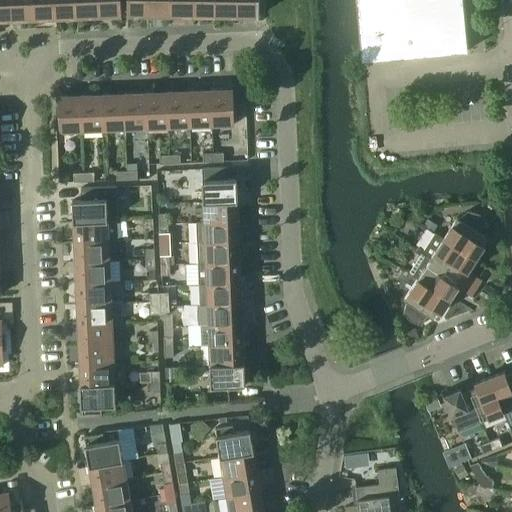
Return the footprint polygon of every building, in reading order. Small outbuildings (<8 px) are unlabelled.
[(0,0),(0,20),(13,20),(11,0),(0,0)] [(34,19),(33,0),(11,0),(13,20),(34,19)] [(56,18),(54,0),(33,0),(34,19),(56,18)] [(77,17),(76,0),(54,0),(56,18),(77,17)] [(99,16),(98,0),(76,0),(77,17),(99,16)] [(98,0),(99,16),(122,15),(120,0),(98,0)] [(150,15),(150,0),(127,0),(128,15),(150,15)] [(172,15),(171,0),(150,0),(150,15),(172,15)] [(193,15),(193,0),(171,0),(172,15),(193,15)] [(215,16),(214,0),(193,0),(193,15),(215,16)] [(236,16),(236,0),(214,0),(215,16),(236,16)] [(259,16),(259,0),(236,0),(236,16),(259,16)] [(462,0),(356,0),(362,61),(468,51),(462,0)] [(233,89),(211,90),(213,125),(234,125),(233,89)] [(213,125),(211,90),(190,91),(192,126),(213,125)] [(192,126),(190,91),(169,92),(171,127),(192,126)] [(171,127),(169,92),(145,93),(147,128),(171,127)] [(147,128),(145,93),(125,94),(126,129),(147,128)] [(126,129),(125,94),(102,95),(104,130),(126,129)] [(82,131),(81,95),(58,96),(60,132),(82,131)] [(104,130),(102,95),(81,95),(82,131),(104,130)] [(213,162),(213,153),(203,154),(203,162),(213,162)] [(223,153),(213,153),(213,162),(224,162),(223,153)] [(170,164),(170,155),(160,155),(160,164),(170,164)] [(180,155),(170,155),(170,164),(180,163),(180,155)] [(238,200),(237,179),(227,180),(227,167),(202,169),(203,202),(238,200)] [(127,180),(127,171),(117,172),(117,180),(127,180)] [(137,171),(127,171),(127,180),(138,180),(137,171)] [(84,182),(84,173),(74,173),(74,182),(84,182)] [(94,173),(84,173),(84,182),(95,181),(94,173)] [(118,220),(116,186),(81,188),(82,200),(72,200),(73,222),(108,221),(116,220),(118,220)] [(238,221),(238,200),(203,202),(204,222),(238,221)] [(457,218),(443,238),(476,259),(484,245),(481,243),(486,236),(481,233),(487,224),(487,223),(480,215),(468,211),(468,212),(459,219),(457,218)] [(167,213),(159,214),(159,224),(168,224),(167,213)] [(153,229),(153,218),(144,219),(144,229),(153,229)] [(117,240),(116,220),(108,221),(73,222),(74,242),(109,241),(117,240)] [(239,241),(238,221),(204,222),(196,223),(197,243),(239,241)] [(168,234),(168,224),(159,224),(159,234),(168,234)] [(476,259),(443,238),(435,233),(423,251),(418,248),(417,250),(430,258),(480,290),(485,282),(468,271),(476,259)] [(109,261),(109,241),(74,242),(75,263),(109,261)] [(240,262),(239,241),(197,243),(198,263),(206,263),(206,264),(240,262)] [(154,259),(154,249),(145,249),(145,259),(154,259)] [(480,290),(430,258),(417,250),(415,252),(420,255),(408,273),(417,279),(450,299),(457,287),(475,298),(480,290)] [(170,265),(169,255),(160,255),(161,265),(170,265)] [(155,269),(154,259),(145,259),(146,269),(155,269)] [(110,282),(109,261),(75,263),(76,283),(110,282)] [(241,282),(240,262),(206,264),(198,264),(199,284),(241,282)] [(170,275),(170,265),(161,265),(161,275),(170,275)] [(441,313),(450,299),(417,279),(404,299),(406,301),(403,312),(403,313),(411,321),(422,325),(422,324),(428,315),(433,318),(438,311),(441,313)] [(111,302),(110,282),(76,283),(77,304),(111,302)] [(242,303),(241,282),(199,284),(199,305),(242,303)] [(159,303),(159,293),(150,294),(151,304),(159,303)] [(168,293),(159,293),(159,303),(168,303),(168,293)] [(121,302),(111,302),(77,304),(78,324),(112,323),(122,322),(121,302)] [(160,314),(159,303),(151,304),(151,314),(160,314)] [(169,313),(168,303),(159,303),(160,314),(169,313)] [(243,323),(242,303),(199,305),(197,305),(198,325),(200,325),(243,323)] [(113,343),(112,323),(78,324),(79,345),(113,343)] [(244,344),(243,323),(200,325),(201,345),(209,345),(244,344)] [(158,341),(158,331),(149,331),(149,341),(158,341)] [(173,336),(164,337),(164,347),(173,347),(173,336)] [(158,351),(158,341),(149,341),(150,352),(158,351)] [(114,363),(113,343),(79,345),(80,365),(114,363)] [(244,364),(244,344),(209,345),(210,366),(244,364)] [(173,357),(173,347),(164,347),(165,357),(173,357)] [(123,363),(114,363),(80,365),(80,386),(115,384),(124,383),(123,363)] [(245,385),(244,364),(210,366),(211,395),(229,394),(228,386),(245,385)] [(174,378),(174,367),(165,368),(166,378),(174,378)] [(160,381),(159,371),(150,372),(151,382),(160,381)] [(511,409),(511,372),(506,374),(505,371),(490,377),(504,412),(511,409)] [(504,412),(490,377),(474,383),(476,386),(469,389),(482,421),(504,412)] [(160,392),(160,381),(151,382),(151,392),(160,392)] [(116,405),(115,384),(80,386),(82,415),(102,414),(101,406),(116,405)] [(482,421),(469,389),(461,392),(460,389),(462,384),(459,389),(445,394),(440,392),(439,393),(444,395),(452,414),(450,419),(452,415),(458,430),(482,421)] [(166,442),(163,424),(152,426),(155,444),(157,443),(166,442)] [(181,437),(179,424),(170,426),(172,439),(181,437)] [(215,428),(220,457),(254,451),(250,430),(234,433),(232,425),(215,428)] [(123,460),(119,439),(118,428),(103,431),(103,433),(84,437),(89,466),(123,460)] [(502,446),(499,438),(490,442),(493,450),(502,446)] [(167,452),(166,442),(157,443),(159,454),(167,452)] [(493,450),(490,442),(480,445),(483,454),(493,450)] [(257,471),(254,451),(220,457),(223,477),(257,471)] [(184,463),(182,453),(174,454),(176,464),(184,463)] [(499,465),(495,455),(482,461),(499,465)] [(127,480),(123,460),(89,466),(93,486),(127,480)] [(171,472),(169,462),(160,464),(162,474),(171,472)] [(398,483),(396,467),(377,469),(379,484),(355,487),(358,505),(346,506),(346,511),(398,511),(395,484),(398,483)] [(261,491),(257,471),(223,477),(227,497),(261,491)] [(173,483),(171,472),(162,474),(164,484),(173,483)] [(186,473),(177,474),(179,484),(188,483),(186,473)] [(130,500),(127,480),(93,486),(96,506),(130,500)] [(189,493),(188,483),(179,484),(181,495),(189,493)] [(259,511),(264,511),(261,491),(227,497),(229,511),(259,511)] [(9,492),(0,493),(0,511),(34,511),(34,509),(23,511),(21,500),(11,501),(9,492)] [(132,511),(130,500),(96,506),(97,511),(132,511)] [(177,511),(176,503),(167,504),(168,511),(177,511)]
